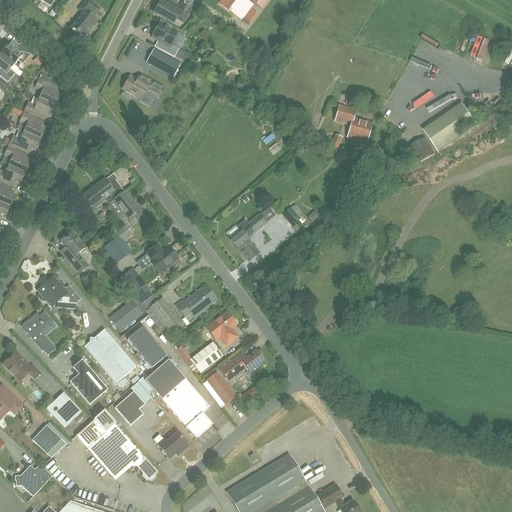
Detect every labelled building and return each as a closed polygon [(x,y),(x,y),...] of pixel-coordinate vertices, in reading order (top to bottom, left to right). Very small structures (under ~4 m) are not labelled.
[(93,19),(100,10),(88,0),(86,0),(78,10),(83,14),(71,28),(84,38),(97,22),(93,19)] [(176,19),(183,24),(196,0),(183,0),(179,8),(177,7),(175,10),(160,2),(157,7),(155,6),(152,11),(155,12),(154,14),(173,25),(176,19)] [(247,0),(228,0),(223,7),(236,16),(248,0),(247,0)] [(251,9),(244,19),(247,21),(251,24),(259,14),(255,12),(251,9)] [(165,27),(159,24),(152,38),(159,42),(160,44),(157,49),(174,58),(179,50),(173,47),(176,42),(175,40),(174,39),(177,33),(171,30),(172,29),(171,27),(167,25),(165,26),(165,27)] [(1,54),(14,65),(18,61),(23,65),(30,55),(33,57),(35,54),(24,45),(21,48),(17,52),(8,45),(1,54)] [(180,64),(154,50),(147,63),(173,77),(180,64)] [(14,65),(1,54),(0,55),(0,69),(2,71),(0,73),(0,77),(8,83),(14,75),(10,71),(11,69),(14,65)] [(48,90),(51,85),(57,87),(60,81),(53,71),(48,83),(39,79),(35,89),(42,92),(39,100),(55,107),(60,96),(48,90)] [(164,88),(153,83),(151,88),(130,77),(123,90),(141,100),(140,102),(149,107),(155,96),(158,98),(164,88)] [(0,89),(4,93),(9,87),(0,79),(0,89)] [(247,94),(249,92),(252,87),(249,85),(246,83),(243,88),(237,84),(236,87),(247,94)] [(50,118),(55,107),(39,100),(35,107),(28,104),(24,113),(42,121),(44,116),(50,118)] [(477,125),(462,103),(423,131),(438,152),(477,125)] [(335,122),(347,125),(351,126),(348,138),(367,143),(372,124),(353,119),(355,111),(339,107),(335,122)] [(39,127),(42,121),(24,113),(20,122),(27,126),(24,133),(40,141),(45,129),(39,127)] [(309,131),(305,138),(315,144),(319,137),(309,131)] [(35,152),(40,141),(24,133),(20,141),(13,137),(9,146),(21,152),(23,146),(35,152)] [(426,138),(409,147),(418,163),(435,155),(426,138)] [(338,151),(340,142),(333,140),(330,148),(338,151)] [(27,155),(21,152),(9,146),(5,156),(12,159),(8,167),(25,174),(30,163),(24,160),(27,155)] [(20,185),(25,174),(8,167),(5,174),(0,171),(0,182),(5,185),(8,180),(20,185)] [(123,193),(114,181),(117,180),(113,174),(84,197),(92,208),(103,199),(108,205),(114,201),(113,201),(123,193)] [(3,191),(5,185),(0,182),(0,203),(10,208),(15,196),(3,191)] [(142,215),(139,211),(124,192),(123,193),(113,201),(114,201),(108,205),(123,224),(133,216),(136,220),(138,220),(142,217),(142,215)] [(0,216),(4,219),(10,208),(0,203),(0,216)] [(290,210),(282,217),(291,228),(300,221),(290,210)] [(249,240),(250,240),(248,238),(266,222),(258,214),(247,224),(244,220),(237,226),(240,230),(229,240),(238,250),(239,249),(249,261),(260,252),(249,240)] [(114,235),(115,237),(118,240),(121,244),(129,238),(122,229),(114,235)] [(88,267),(82,259),(78,254),(85,249),(71,233),(60,242),(69,253),(65,257),(79,274),(88,267)] [(114,265),(126,256),(125,256),(114,241),(103,250),(114,265)] [(158,246),(147,254),(153,261),(151,263),(152,263),(159,273),(160,273),(176,260),(177,260),(169,249),(168,250),(163,253),(158,247),(158,246)] [(124,278),(135,292),(144,286),(133,271),(124,278)] [(43,286),(38,291),(43,297),(42,301),(47,301),(52,307),(57,303),(61,303),(62,299),(62,298),(69,299),(68,304),(76,304),(81,300),(69,286),(67,288),(62,288),(53,278),(48,282),(43,282),(43,286)] [(196,319),(194,318),(216,301),(206,287),(184,304),(185,306),(179,311),(189,324),(196,319)] [(168,332),(180,322),(162,299),(150,309),(168,332)] [(132,302),(110,320),(120,332),(142,314),(132,302)] [(48,356),(55,350),(40,332),(52,322),(44,312),(39,316),(37,313),(21,327),(42,353),(44,352),(48,356)] [(216,341),(219,338),(220,337),(227,346),(237,338),(230,329),(236,325),(226,314),(210,326),(207,329),(216,341)] [(127,341),(151,370),(166,357),(143,328),(127,341)] [(116,385),(126,376),(136,368),(104,330),(84,347),(116,385)] [(223,357),(213,343),(190,361),(200,374),(223,357)] [(228,381),(235,376),(245,368),(249,373),(264,362),(256,352),(246,360),(242,355),(220,371),(228,381)] [(34,379),(37,376),(40,374),(32,365),(29,368),(15,353),(3,365),(19,382),(29,374),(34,379)] [(168,361),(144,382),(196,440),(212,426),(202,414),(210,408),(168,361)] [(78,376),(70,383),(89,406),(108,390),(96,376),(88,368),(84,362),(75,370),(80,375),(78,376)] [(236,398),(219,376),(216,374),(206,382),(225,406),(236,398)] [(144,405),(144,404),(151,399),(137,384),(131,389),(133,393),(115,409),(130,427),(143,415),(139,410),(144,405)] [(254,387),(241,397),(243,400),(246,404),(259,394),(254,387)] [(0,393),(0,411),(4,416),(9,410),(14,414),(22,405),(12,396),(8,400),(0,393)] [(63,394),(46,409),(64,428),(81,412),(63,394)] [(158,473),(115,425),(104,412),(75,437),(87,450),(114,480),(131,465),(137,465),(144,473),(144,476),(146,479),(151,479),(158,473)] [(46,426),(32,441),(47,455),(61,440),(46,426)] [(253,454),(249,457),(253,463),(257,460),(253,454)] [(323,511),(323,510),(335,503),(340,510),(339,510),(340,511),(359,511),(353,502),(345,507),(341,499),(343,498),(335,485),(315,497),(309,487),(308,487),(304,481),(305,481),(289,455),(226,493),(237,511),(323,511)] [(33,498),(47,482),(52,477),(40,465),(30,476),(26,472),(21,478),(16,478),(16,487),(21,487),(33,498)] [(60,511),(100,511),(70,502),(60,511)]
